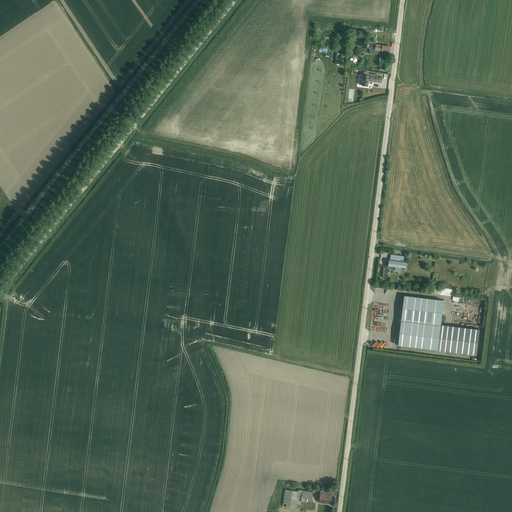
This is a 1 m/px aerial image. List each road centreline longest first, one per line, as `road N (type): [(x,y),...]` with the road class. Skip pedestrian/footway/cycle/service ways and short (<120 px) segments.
road 1 (unclassified): [(402,0),(339,511)]
road 2 (unclassified): [(236,0),(0,293)]
road 3 (track): [(372,243),(498,260)]
